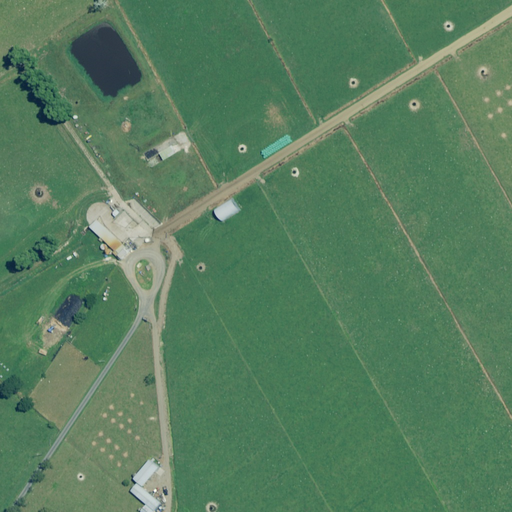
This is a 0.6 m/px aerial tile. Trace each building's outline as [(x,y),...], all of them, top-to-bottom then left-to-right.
[(145,154),(149,162),(160,155),(164,160),(181,150),(174,137),(145,154)] [(239,210),(233,199),(216,209),(223,220),(239,210)] [(99,220),(92,227),(115,250),(113,252),(119,257),(120,256),(124,259),(134,249),(129,244),(127,247),(99,220)] [(160,468),(151,460),(136,479),(145,487),(160,468)] [(162,504),(139,484),(132,491),(156,511),(162,504)]
